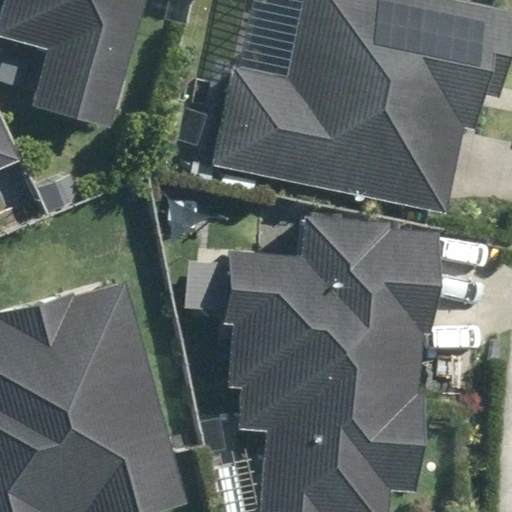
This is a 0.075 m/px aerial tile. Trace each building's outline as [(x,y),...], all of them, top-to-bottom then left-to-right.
[(102,122),(133,0),(0,0),(0,32),(43,43),(27,103),(102,122)] [(502,7),(470,0),(292,0),(277,71),(235,62),(213,162),(433,209),(455,105),(480,110),(502,7)] [(0,164),(11,160),(0,136),(0,164)] [(236,426),(252,426),(249,511),(377,511),(378,485),(401,485),(405,323),(419,324),(422,221),(296,217),(295,252),(216,250),(215,313),(223,313),(221,387),(237,388),(236,426)] [(0,511),(59,511),(59,510),(83,503),(85,511),(138,511),(184,499),(119,277),(0,311),(0,511)]
